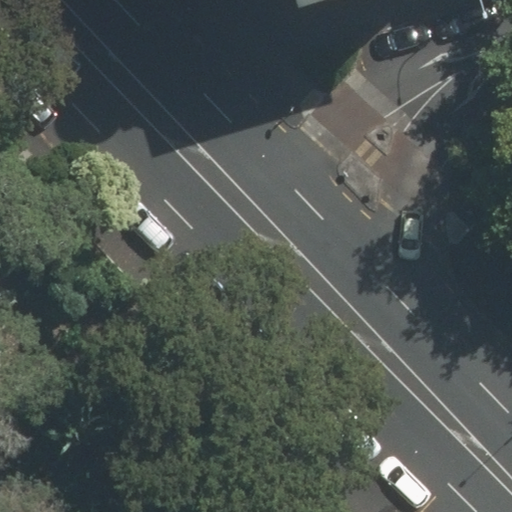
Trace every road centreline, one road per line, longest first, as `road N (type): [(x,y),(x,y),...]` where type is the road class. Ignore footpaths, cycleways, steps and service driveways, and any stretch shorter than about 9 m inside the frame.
road 1 (residential): [(511,55),(305,108),(170,126)]
road 2 (residential): [(511,65),(427,147),(406,182),(391,220),(379,347)]
road 3 (secondary): [(379,347),(170,126)]
road 4 (secondary): [(511,486),(379,347)]
road 5 (secondary): [(170,126),(50,0)]
